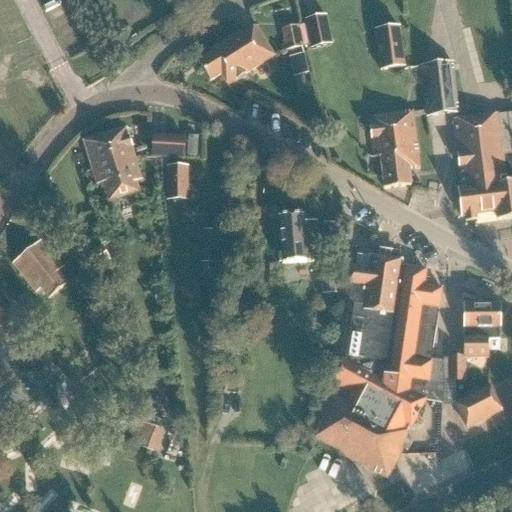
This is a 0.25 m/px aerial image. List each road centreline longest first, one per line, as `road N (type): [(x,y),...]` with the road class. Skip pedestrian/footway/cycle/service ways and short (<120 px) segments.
road 1 (residential): [(511,272),(205,111),(131,97)]
road 2 (residential): [(131,97),(94,106),(62,129),(0,213)]
road 3 (residential): [(131,97),(145,64),(257,0)]
